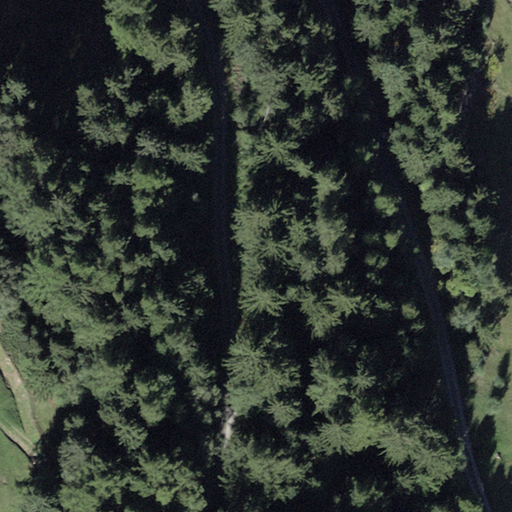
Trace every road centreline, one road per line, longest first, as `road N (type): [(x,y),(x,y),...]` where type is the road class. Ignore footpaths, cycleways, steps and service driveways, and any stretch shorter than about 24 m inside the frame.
road 1 (track): [(489,511),(451,363),(326,0)]
road 2 (track): [(195,0),(215,65),(234,237),(212,511)]
